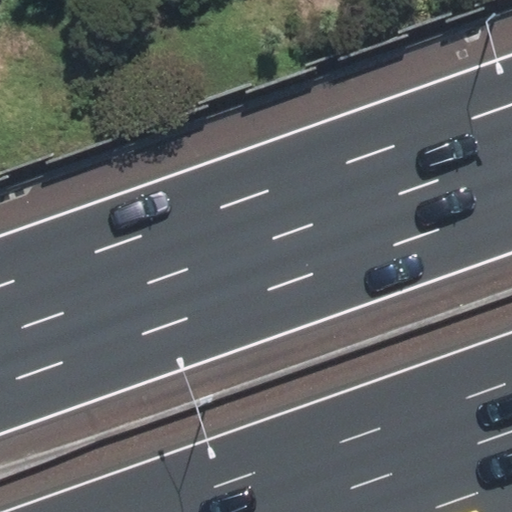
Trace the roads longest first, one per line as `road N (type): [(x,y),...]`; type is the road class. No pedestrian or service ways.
road 1 (motorway): [(0,385),(511,205)]
road 2 (motorway): [(511,387),(151,511)]
